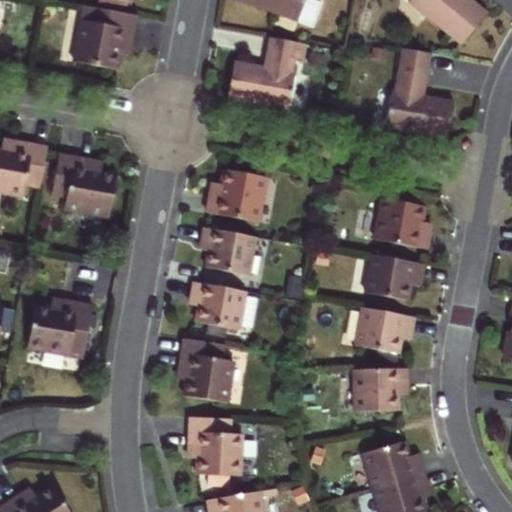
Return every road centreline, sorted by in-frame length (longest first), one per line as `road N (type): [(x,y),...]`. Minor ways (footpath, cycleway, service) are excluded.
road 1 (residential): [(502,511),(466,456),(453,396),(486,182)]
road 2 (residential): [(171,125),(486,182)]
road 3 (residential): [(123,424),(171,125)]
road 4 (residential): [(0,94),(171,125)]
road 5 (residential): [(171,125),(194,0)]
road 6 (residential): [(0,430),(36,420),(123,424)]
